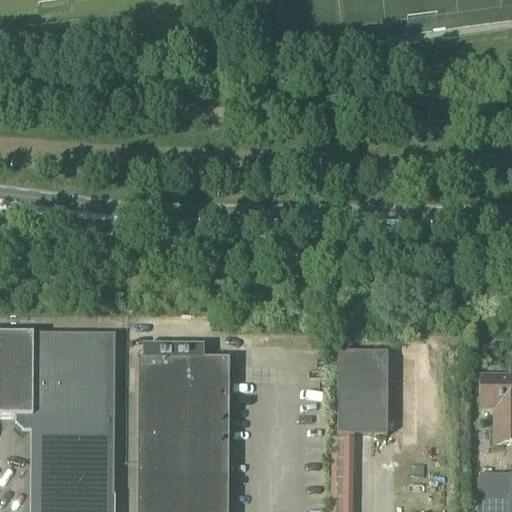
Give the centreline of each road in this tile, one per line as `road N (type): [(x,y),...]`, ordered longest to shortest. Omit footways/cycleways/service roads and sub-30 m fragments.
road 1 (tertiary): [(277,233),(0,197)]
road 2 (tertiary): [(0,227),(277,233)]
road 3 (tertiary): [(277,233),(508,233)]
